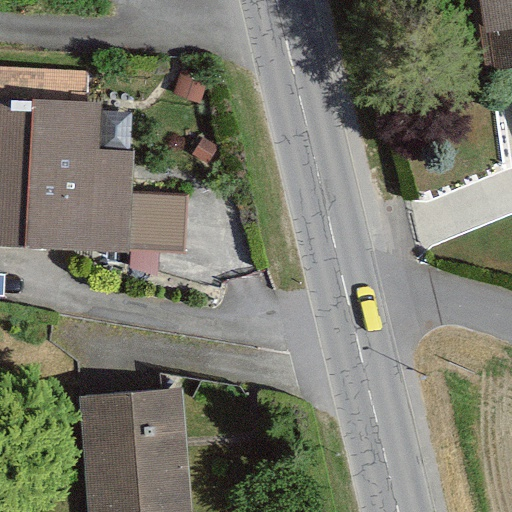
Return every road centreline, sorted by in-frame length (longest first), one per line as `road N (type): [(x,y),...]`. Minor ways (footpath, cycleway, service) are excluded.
road 1 (tertiary): [(345,271),(279,0)]
road 2 (tertiary): [(402,511),(345,271)]
road 3 (residential): [(345,271),(511,327)]
